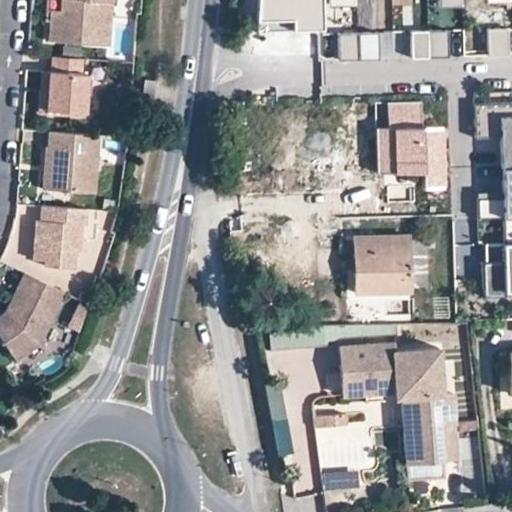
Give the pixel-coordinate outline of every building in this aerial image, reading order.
[(108,44),(111,0),(60,0),(60,10),(50,18),(48,39),(108,44)] [(319,0),(260,0),(260,23),(318,25),(319,0)] [(60,10),(45,9),(44,18),(50,18),(60,10)] [(413,56),(450,55),(449,28),(412,29),(413,56)] [(509,57),(510,30),(487,29),(486,56),(509,57)] [(359,31),(339,32),(340,59),(360,59),(359,31)] [(379,31),(359,31),(360,59),(380,58),(379,31)] [(337,60),(338,34),(319,34),(319,60),(337,60)] [(83,56),(53,54),(52,69),(49,69),(48,91),(40,90),(39,110),(85,114),(88,72),(82,71),(83,56)] [(49,69),(42,68),(40,90),(48,91),(49,69)] [(511,97),(471,99),(472,123),(482,123),(482,134),(497,133),(498,163),(499,163),(511,162),(511,97)] [(418,129),(418,103),(375,103),(375,172),(421,172),(421,185),(442,185),(442,129),(418,129)] [(472,123),(472,134),(482,134),(482,123),(472,123)] [(100,133),(49,129),(48,146),(53,146),(51,164),(45,169),(43,188),(95,191),(100,133)] [(511,162),(499,163),(500,194),(474,195),(475,214),(500,214),(501,240),(511,239),(511,162)] [(402,200),(392,194),(388,200),(398,206),(402,200)] [(79,249),(81,222),(86,223),(87,207),(42,203),(40,217),(35,217),(33,247),(43,248),(42,258),(45,258),(45,264),(74,266),(75,249),(79,249)] [(408,291),(408,286),(407,239),(407,236),(370,237),(354,237),(354,292),(408,291)] [(425,239),(407,239),(408,286),(425,285),(425,239)] [(511,239),(501,240),(482,240),(482,259),(480,259),(481,294),(503,293),(502,288),(511,287),(511,239)] [(33,257),(42,258),(43,248),(33,247),(33,257)] [(65,291),(24,270),(3,311),(6,313),(4,318),(0,321),(0,335),(16,358),(39,343),(65,291)] [(340,391),(365,390),(364,376),(392,376),(403,384),(414,392),(415,419),(401,420),(405,459),(441,456),(439,419),(453,418),(451,389),(440,389),(437,345),(392,347),(391,340),(338,343),(340,391)] [(400,393),(401,420),(415,419),(414,392),(403,384),(392,376),(364,376),(365,390),(395,389),(400,393)] [(455,456),(453,418),(439,419),(441,456),(455,456)] [(322,473),(323,490),(357,488),(356,471),(322,473)]
